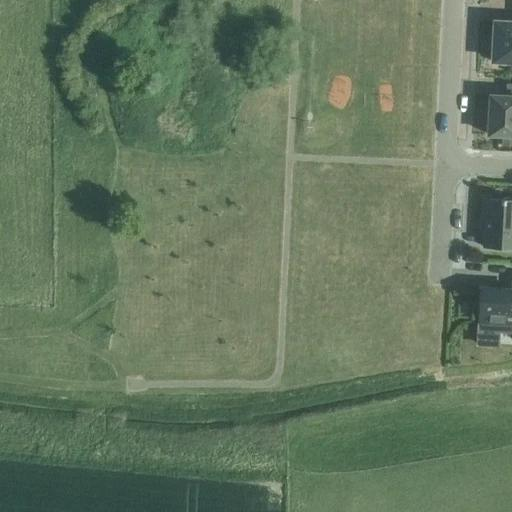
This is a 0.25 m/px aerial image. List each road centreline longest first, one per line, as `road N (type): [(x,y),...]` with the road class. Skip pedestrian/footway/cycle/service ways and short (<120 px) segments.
road 1 (residential): [(455,0),(447,165)]
road 2 (track): [(0,369),(129,386)]
